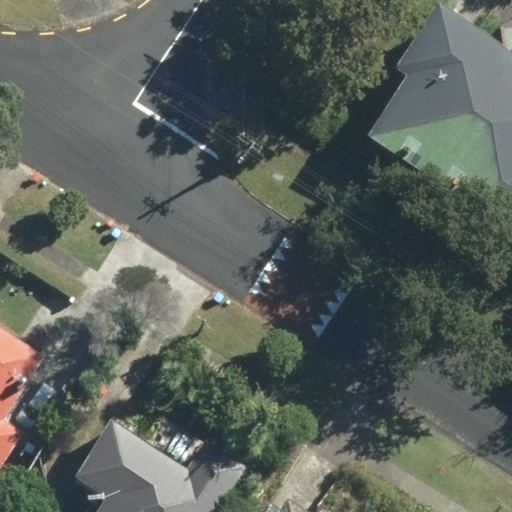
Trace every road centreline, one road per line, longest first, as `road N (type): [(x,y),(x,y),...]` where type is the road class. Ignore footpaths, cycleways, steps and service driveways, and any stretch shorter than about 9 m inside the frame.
road 1 (residential): [(511,411),(105,149)]
road 2 (residential): [(200,0),(105,149)]
road 3 (residential): [(105,149),(0,81)]
